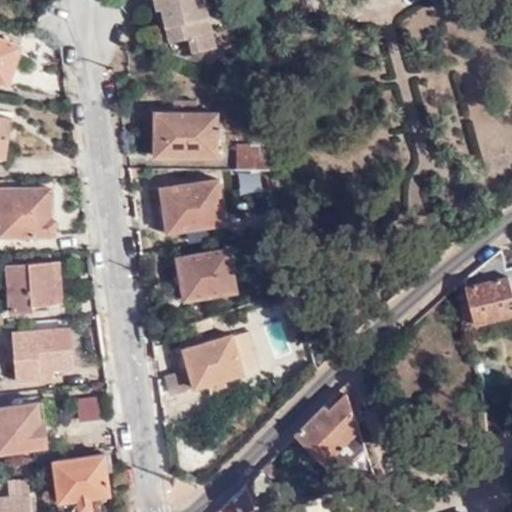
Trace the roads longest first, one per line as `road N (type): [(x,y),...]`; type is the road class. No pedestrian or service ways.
road 1 (residential): [(80,20),(152,511)]
road 2 (tertiary): [(511,216),(191,511)]
